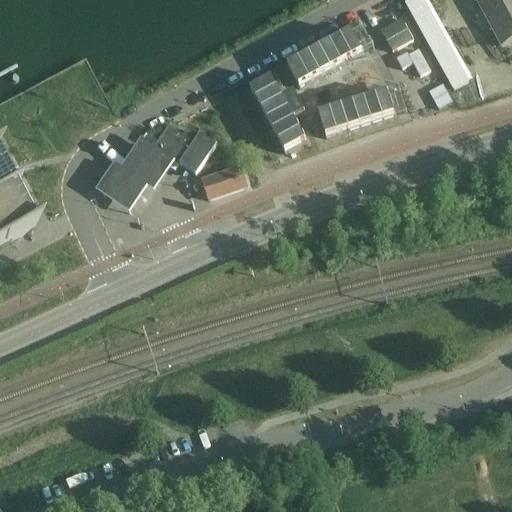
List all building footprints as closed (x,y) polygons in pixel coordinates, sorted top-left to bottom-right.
[(511,0),(475,0),(502,49),(511,43),(511,0)] [(402,22),(381,33),(392,54),(413,43),(402,22)] [(351,34),(288,69),(299,90),(362,55),(351,34)] [(407,56),(396,61),(402,72),(412,66),(420,79),(430,73),(418,52),(408,58),(407,56)] [(271,81),(250,92),(285,156),(306,144),(271,81)] [(387,95),(318,117),(326,140),(394,118),(387,95)] [(196,178),(216,147),(200,136),(192,147),(168,131),(152,155),(172,168),(176,170),(179,166),(196,178)] [(172,168),(152,155),(138,146),(121,170),(115,166),(95,193),(127,215),(147,189),(154,194),(172,168)] [(0,250),(16,243),(35,232),(0,167),(0,250)] [(209,202),(245,190),(239,172),(203,184),(209,202)]
